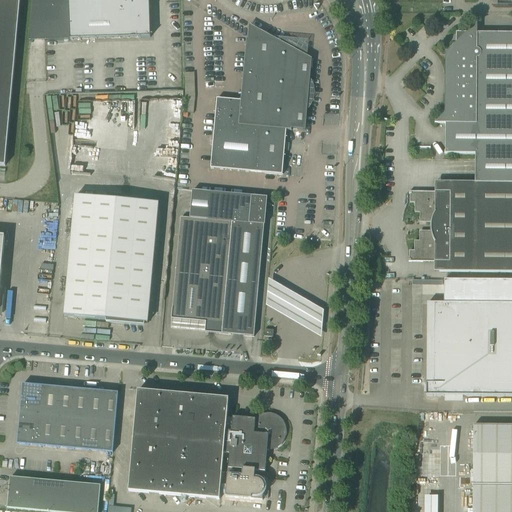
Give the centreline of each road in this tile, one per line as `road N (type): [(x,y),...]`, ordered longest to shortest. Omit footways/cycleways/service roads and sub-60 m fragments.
road 1 (unclassified): [(339,380),(0,347)]
road 2 (tertiary): [(343,0),(357,53),(351,247)]
road 3 (tertiary): [(351,247),(370,90),(365,0)]
road 4 (unknown): [(317,138),(325,80),(317,37),(215,0)]
road 5 (unknown): [(162,362),(175,206),(205,176)]
road 6 (unknown): [(205,176),(198,166),(205,0)]
road 7 (unknown): [(205,176),(308,180),(317,138)]
road 8 (unclassified): [(0,190),(21,190),(39,170),(36,81)]
road 9 (tertiary): [(339,380),(351,247)]
road 10 (tertiary): [(327,511),(339,380)]
